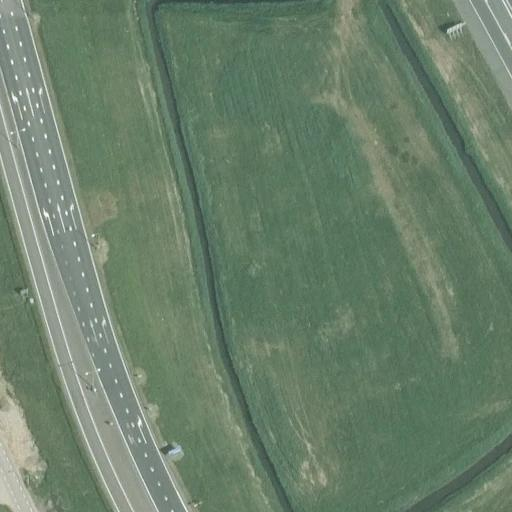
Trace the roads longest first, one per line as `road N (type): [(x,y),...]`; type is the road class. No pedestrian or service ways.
road 1 (primary): [(164,511),(123,423),(1,0)]
road 2 (primary): [(0,133),(65,368),(124,511)]
